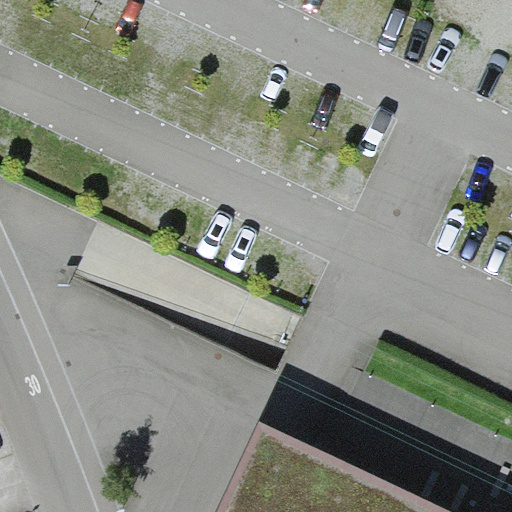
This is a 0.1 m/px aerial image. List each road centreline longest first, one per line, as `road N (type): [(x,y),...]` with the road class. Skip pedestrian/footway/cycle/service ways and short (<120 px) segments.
road 1 (unknown): [(391,218),(21,8)]
road 2 (unknown): [(260,511),(391,218)]
road 3 (unknown): [(257,0),(449,83)]
road 4 (residential): [(0,347),(63,511)]
road 5 (unknown): [(391,218),(449,83)]
road 6 (unknown): [(391,218),(511,282)]
